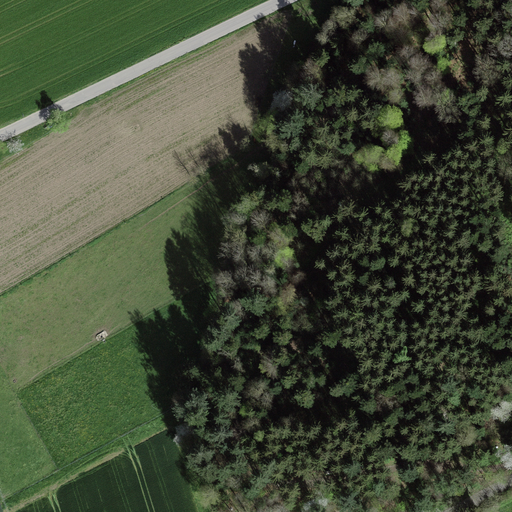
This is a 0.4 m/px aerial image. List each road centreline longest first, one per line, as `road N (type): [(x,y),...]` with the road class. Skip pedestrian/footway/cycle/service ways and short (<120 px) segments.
road 1 (tertiary): [(0,135),(284,0)]
road 2 (track): [(511,467),(421,465),(297,484),(267,478),(227,444)]
